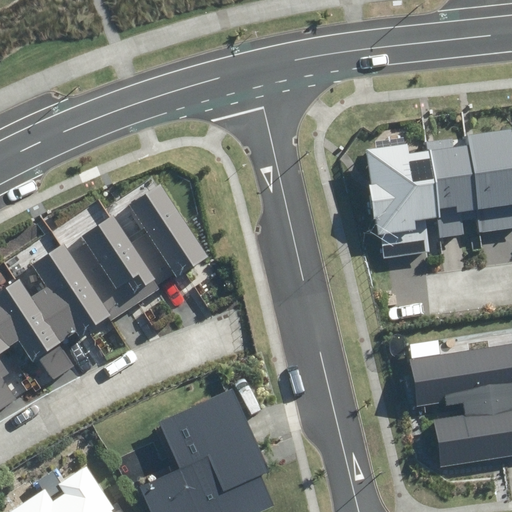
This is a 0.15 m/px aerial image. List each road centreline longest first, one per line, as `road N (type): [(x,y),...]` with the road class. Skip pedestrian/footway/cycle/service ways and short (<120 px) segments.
road 1 (residential): [(364,511),(252,68)]
road 2 (tertiary): [(252,68),(0,160)]
road 3 (tertiary): [(511,27),(252,68)]
road 4 (residential): [(0,451),(76,402),(164,362),(230,344)]
